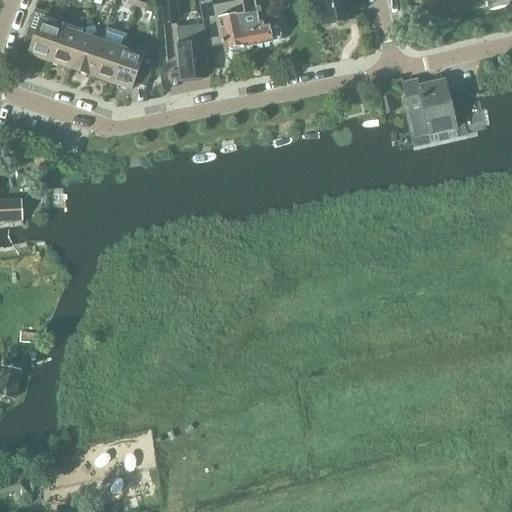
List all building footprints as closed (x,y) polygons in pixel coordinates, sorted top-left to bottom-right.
[(145,0),(138,0),(136,7),(145,10),(148,1),(145,0)] [(174,0),(159,0),(162,25),(176,24),(174,0)] [(207,48),(223,45),(225,52),(228,51),(232,54),(241,52),(243,48),(272,42),(271,41),(278,40),(281,36),(279,28),(276,26),(269,28),(269,26),(263,27),(257,0),(240,0),(243,13),(218,18),(218,16),(201,19),(207,48)] [(311,0),(313,7),(319,6),(324,25),(349,20),(344,0),(311,0)] [(27,54),(48,62),(59,28),(57,27),(60,18),(35,9),(23,42),(30,44),(27,54)] [(68,69),(80,35),(83,25),(63,18),(60,28),(59,28),(48,62),(68,69)] [(204,78),(206,77),(203,43),(188,44),(186,27),(176,28),(181,80),(192,79),(194,81),(201,80),(204,78)] [(68,69),(89,76),(101,42),(80,35),(68,69)] [(89,76),(110,83),(122,49),(101,42),(89,76)] [(122,49),(110,83),(131,90),(133,83),(145,87),(154,60),(122,49)] [(402,84),(413,131),(425,128),(427,136),(456,129),(444,80),(418,87),(416,81),(402,84)] [(0,220),(18,219),(17,203),(0,204),(0,220)] [(0,252),(2,252),(3,253),(13,251),(13,250),(26,247),(25,243),(12,245),(12,246),(2,249),(2,248),(0,247),(0,252)] [(0,375),(0,396),(14,400),(19,372),(2,368),(0,375)] [(27,489),(25,472),(0,475),(0,487),(19,485),(19,490),(27,489)] [(19,485),(0,487),(0,490),(0,493),(19,490),(19,485)]
